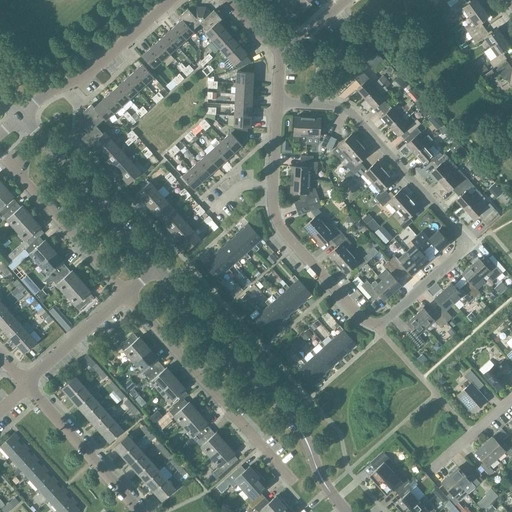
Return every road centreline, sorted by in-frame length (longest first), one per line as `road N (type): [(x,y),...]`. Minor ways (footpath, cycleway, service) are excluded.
road 1 (residential): [(272,185),(281,228),(360,318),(376,325),(458,252),(460,237),(349,114),(277,104)]
road 2 (tertiary): [(346,511),(327,490),(302,432),(155,267)]
road 3 (residential): [(294,481),(124,292)]
road 4 (tertiary): [(155,267),(21,119)]
road 5 (residential): [(21,119),(88,74),(172,0)]
road 6 (residential): [(124,292),(6,161)]
road 7 (residential): [(137,511),(26,383)]
road 8 (residential): [(26,383),(124,292)]
